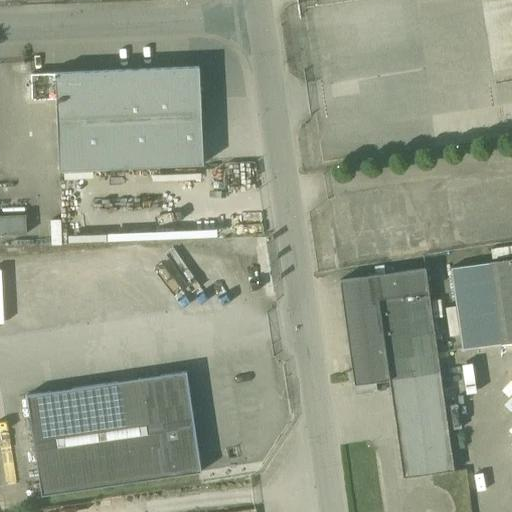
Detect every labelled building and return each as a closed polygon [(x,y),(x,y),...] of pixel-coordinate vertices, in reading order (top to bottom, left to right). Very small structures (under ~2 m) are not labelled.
[(389,0),(360,0),(309,7),(312,28),(392,17),(389,0)] [(199,67),(55,73),(56,99),(59,171),(108,169),(143,167),(154,167),(203,164),(199,67)] [(55,73),(31,74),(32,100),(56,99),(55,73)] [(154,167),(143,167),(145,216),(156,215),(154,167)] [(109,192),(108,169),(59,171),(60,194),(109,192)] [(0,233),(26,232),(24,207),(0,208),(0,233)] [(511,242),(488,246),(490,259),(511,255),(511,242)] [(511,259),(491,262),(503,343),(511,342),(511,259)] [(429,264),(346,276),(361,383),(396,378),(407,456),(454,450),(429,264)] [(191,367),(31,393),(47,490),(207,464),(191,367)] [(457,470),(454,450),(407,456),(409,477),(457,470)]
